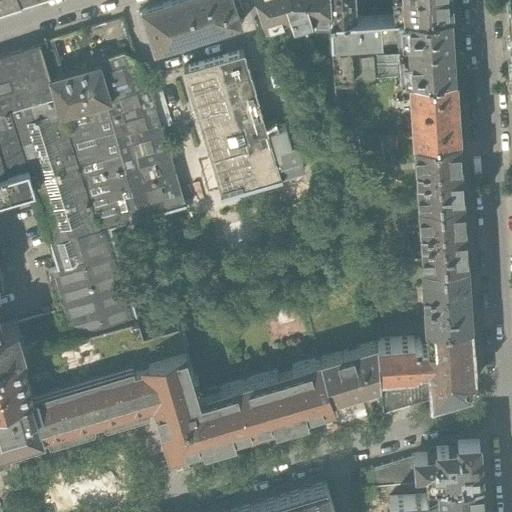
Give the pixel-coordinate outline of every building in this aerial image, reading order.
[(169,0),(162,2),(139,10),(153,53),(243,24),(235,0),(169,0)] [(258,0),(268,30),(295,17),(330,19),(356,17),(355,0),(258,0)] [(402,0),(403,13),(450,10),(450,0),(402,0)] [(334,79),(408,74),(455,70),(453,41),(450,10),(403,13),(356,17),(330,19),(334,79)] [(60,115),(48,76),(38,43),(26,47),(0,55),(0,175),(28,167),(36,191),(76,334),(130,318),(102,221),(182,198),(151,88),(148,89),(139,59),(127,54),(103,61),(114,99),(60,115)] [(249,50),(183,69),(189,91),(220,195),(307,170),(299,142),(293,144),(287,122),(272,127),(249,50)] [(114,99),(103,61),(48,76),(60,115),(114,99)] [(408,74),(413,135),(459,131),(458,102),(455,70),(408,74)] [(413,135),(417,196),(463,194),(461,163),(459,131),(413,135)] [(0,175),(0,201),(36,191),(28,167),(0,175)] [(464,201),(463,194),(417,196),(420,259),(468,256),(465,224),(464,201)] [(420,259),(424,323),(472,320),(470,289),(468,256),(420,259)] [(425,336),(377,338),(381,375),(428,372),(430,398),(471,387),(475,382),(476,376),(473,350),(472,320),(424,323),(425,336)] [(6,327),(0,328),(0,359),(25,352),(17,324),(6,327)] [(35,392),(0,401),(0,452),(76,430),(105,422),(154,407),(157,418),(167,455),(262,428),(318,411),(335,405),(334,396),(362,388),(381,382),(381,375),(377,338),(201,396),(187,347),(35,392)] [(25,352),(0,359),(0,401),(35,392),(25,352)] [(387,381),(381,383),(387,408),(403,404),(401,395),(391,398),(387,381)] [(443,480),(482,478),(481,435),(458,436),(458,442),(435,443),(435,447),(413,448),(414,456),(414,468),(427,468),(427,479),(443,480)] [(414,456),(361,471),(362,485),(415,481),(414,468),(414,456)] [(444,493),(391,496),(391,511),(484,511),(484,507),(482,478),(443,480),(444,493)] [(229,510),(224,511),(337,511),(326,481),(311,485),(267,499),(229,510)]
